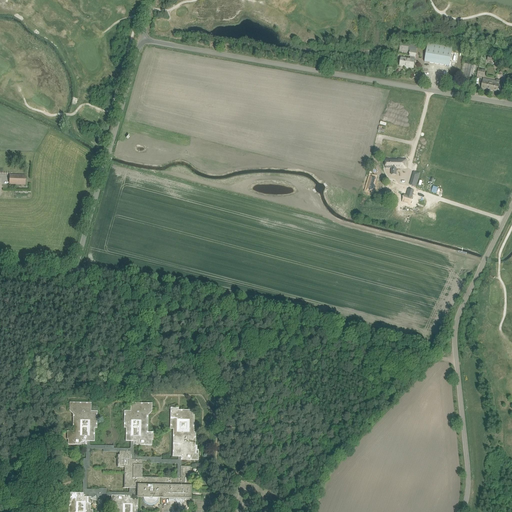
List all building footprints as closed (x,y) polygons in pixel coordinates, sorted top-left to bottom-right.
[(399,51),(410,53),(409,56),(410,56),(410,59),(401,58),(400,66),(413,69),(415,60),(414,60),(414,57),(415,57),(417,46),(414,46),(409,45),(410,44),(401,43),(399,51)] [(428,44),(427,48),(425,62),(449,66),(452,52),(452,48),(428,44)] [(463,63),(462,70),(460,75),(473,78),(476,66),(463,63)] [(479,69),(478,71),(477,76),(484,77),(485,71),(479,69)] [(496,81),(488,80),(483,79),(481,88),(501,93),(502,85),(495,84),(496,81)] [(375,164),(381,147),(375,145),(370,162),(375,164)] [(386,160),(385,168),(391,168),(391,171),(396,171),(396,168),(402,168),(407,169),(407,164),(406,164),(406,160),(401,160),(399,160),(398,160),(386,160)] [(9,184),(25,185),(26,176),(10,175),(9,184)] [(371,176),(366,191),(368,191),(368,190),(371,191),(370,192),(372,192),(373,188),(372,188),(373,187),(374,185),(373,185),(375,178),(371,176)] [(385,187),(382,194),(393,198),(395,190),(385,187)] [(412,196),(414,191),(408,190),(406,196),(404,195),(404,196),(403,196),(403,198),(402,202),(411,204),(413,196),(412,196)] [(371,201),(369,206),(380,210),(382,205),(371,201)] [(126,442),(130,442),(130,448),(129,449),(114,449),(114,446),(89,446),(89,442),(94,442),(95,428),(97,429),(97,412),(91,412),(91,403),(70,403),(69,411),(73,415),(73,432),(67,432),(67,440),(68,440),(68,445),(86,445),(86,459),(83,459),(83,478),(82,478),(82,483),(83,483),(82,493),(65,493),(65,498),(63,498),(63,506),(69,507),(68,511),(92,511),(93,511),(91,511),(91,499),(92,499),(94,497),(96,497),(96,499),(106,499),(106,496),(111,496),(111,500),(110,500),(110,509),(115,509),(115,511),(137,511),(138,500),(133,500),(133,496),(137,496),(137,498),(142,498),(142,499),(143,500),(143,501),(143,502),(144,502),(144,503),(145,503),(145,504),(146,504),(147,505),(148,505),(149,505),(150,506),(151,506),(152,506),(152,505),(153,505),(154,505),(155,504),(156,504),(157,503),(157,502),(158,502),(158,501),(159,500),(159,499),(191,499),(191,487),(190,487),(190,467),(181,467),(181,460),(198,461),(199,450),(197,450),(197,446),(195,446),(196,433),(194,433),(194,411),(178,410),(178,408),(171,408),(170,429),(173,429),(172,457),(178,457),(178,460),(177,460),(161,460),(161,458),(135,457),(134,456),(134,446),(152,446),(152,441),(153,441),(153,432),(148,432),(148,416),(152,412),(152,404),(131,403),(130,411),(124,411),(124,428),(126,428),(126,442)]
